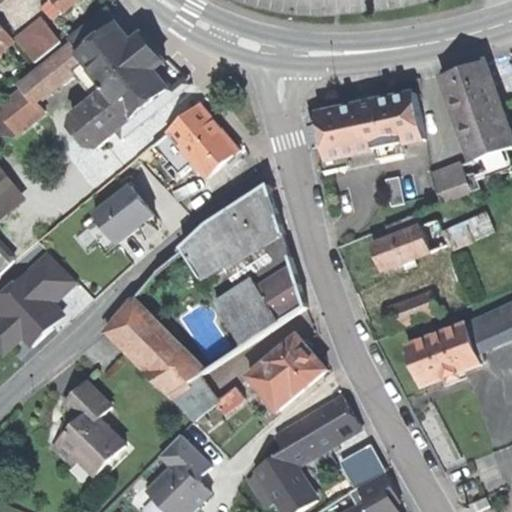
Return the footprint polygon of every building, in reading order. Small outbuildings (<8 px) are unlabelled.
[(0,0),(0,7),(7,13),(16,0),(0,0)] [(74,0),(52,0),(49,3),(59,15),(75,1),(74,0)] [(74,45),(81,54),(118,26),(107,12),(71,41),(74,45)] [(19,43),(39,65),(63,44),(45,22),(19,43)] [(0,53),(13,41),(0,26),(0,53)] [(80,117),(103,148),(172,92),(158,75),(170,67),(153,47),(143,36),(133,44),(118,26),(81,54),(80,56),(86,64),(76,72),(99,101),(80,117)] [(38,101),(76,72),(86,64),(80,56),(81,54),(74,45),(66,51),(22,87),(24,91),(36,103),(38,101)] [(444,79),(460,124),(503,109),(487,63),(464,72),(444,79)] [(47,114),(38,101),(36,103),(24,91),(2,110),(23,135),(47,114)] [(319,114),(328,161),(427,141),(417,94),(380,101),(379,95),(368,97),(359,99),(360,106),(319,114)] [(169,133),(170,135),(184,150),(188,154),(194,162),(209,179),(241,151),(223,131),(201,106),(169,133)] [(510,129),(503,109),(460,124),(467,144),(510,129)] [(99,150),(103,148),(80,117),(75,120),(74,129),(90,149),(99,150)] [(511,150),(511,133),(510,129),(467,144),(474,164),(487,159),(506,152),(511,150)] [(511,169),(506,152),(487,159),(492,175),(511,169)] [(0,159),(0,218),(36,188),(7,153),(0,159)] [(187,169),(194,162),(188,154),(181,160),(187,169)] [(434,178),(445,205),(474,193),(467,178),(463,166),(434,178)] [(476,174),(467,178),(474,193),(482,190),(476,174)] [(399,177),(372,182),(377,210),(404,204),(399,177)] [(155,179),(92,214),(113,250),(175,215),(155,179)] [(187,254),(206,281),(287,234),(272,185),(210,225),(184,251),(183,255),(187,254)] [(489,215),(450,232),(444,234),(449,246),(451,251),(496,232),(489,215)] [(444,218),(423,227),(433,252),(449,246),(444,234),(450,232),(444,218)] [(392,230),(395,238),(411,232),(407,223),(392,230)] [(381,260),(386,272),(433,252),(423,227),(411,232),(395,238),(376,247),(381,260)] [(511,267),(496,232),(451,251),(466,286),(511,267)] [(0,256),(0,277),(17,261),(7,251),(0,256)] [(51,254),(33,271),(59,299),(78,282),(51,254)] [(249,348),(310,308),(301,281),(294,257),(222,305),(249,348)] [(32,270),(0,299),(0,310),(6,318),(0,323),(0,326),(16,344),(24,337),(33,347),(54,328),(47,320),(59,308),(54,303),(59,299),(33,271),(32,270)] [(386,314),(392,330),(440,312),(434,295),(386,314)] [(109,335),(170,399),(203,377),(210,372),(137,303),(109,335)] [(476,345),(511,328),(511,306),(468,325),(476,345)] [(66,316),(59,308),(47,320),(54,328),(66,316)] [(468,325),(410,347),(419,370),(425,387),(483,365),(476,345),(468,325)] [(0,347),(6,354),(16,344),(0,326),(0,347)] [(300,336),(268,364),(297,398),(329,370),(319,359),(313,351),(314,345),(310,339),(302,338),(300,336)] [(250,378),(280,412),(297,398),(268,364),(250,378)] [(222,401),(203,377),(170,399),(194,423),(219,405),(223,402),(222,401)] [(70,435),(56,449),(74,467),(81,460),(98,476),(128,447),(102,421),(114,409),(89,384),(78,395),(67,406),(74,413),(67,420),(73,426),(72,433),(70,435)] [(239,387),(222,401),(223,402),(219,405),(228,415),(248,399),(239,387)] [(293,430),(311,460),(362,429),(352,413),(344,399),(293,430)] [(60,426),(70,435),(72,433),(73,426),(67,420),(60,426)] [(297,468),(311,460),(293,430),(277,439),(286,454),(287,453),(297,468)] [(175,467),(150,493),(168,511),(196,511),(200,509),(198,507),(212,493),(200,482),(208,473),(213,468),(181,438),(163,456),(175,467)] [(349,458),(362,484),(394,468),(381,442),(349,458)] [(302,511),(319,502),(297,468),(287,453),(286,454),(258,473),(260,477),(278,504),(283,511),(302,511)] [(358,509),(351,511),(395,511),(393,508),(400,504),(385,476),(351,495),(358,509)] [(268,510),(278,504),(260,477),(250,483),(268,510)] [(475,506),(477,511),(484,511),(493,508),(489,499),(475,506)]
